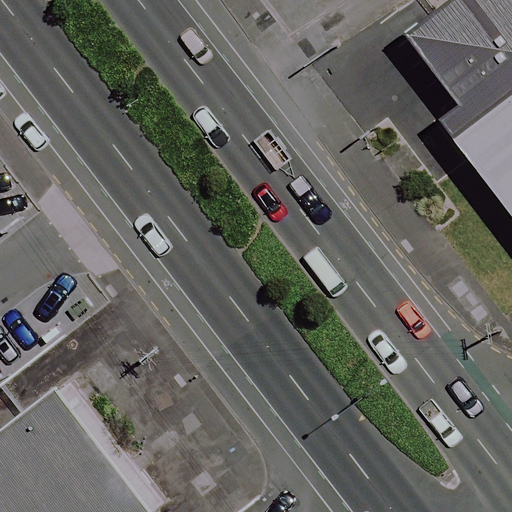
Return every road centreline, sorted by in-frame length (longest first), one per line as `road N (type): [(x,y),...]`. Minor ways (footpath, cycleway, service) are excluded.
road 1 (secondary): [(395,511),(0,0)]
road 2 (secondary): [(138,0),(511,487)]
